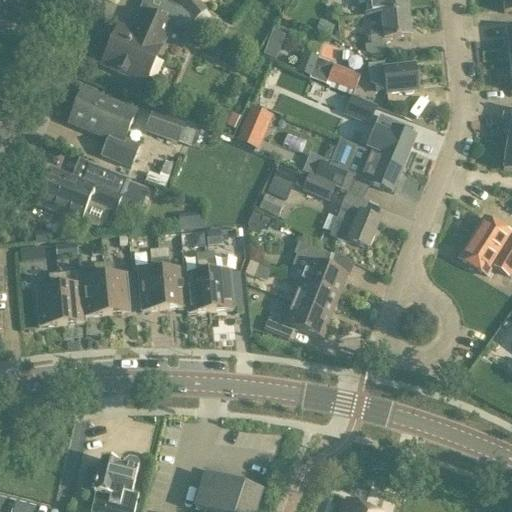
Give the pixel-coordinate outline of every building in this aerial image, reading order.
[(211,20),(195,0),(182,0),(177,4),(192,23),(193,22),(199,30),(220,39),(225,26),(211,20)] [(404,0),(361,0),(364,18),(380,17),(380,15),(406,13),(404,0)] [(511,0),(500,0),(502,16),(511,14),(511,0)] [(164,24),(139,13),(125,43),(112,37),(103,57),(107,59),(103,68),(143,86),(155,59),(150,57),(164,24)] [(383,42),(409,39),(406,13),(380,15),(380,17),(382,30),(367,32),(369,46),(364,47),(364,54),(370,57),(384,55),(383,42)] [(330,37),(334,27),(320,21),(316,30),(330,37)] [(180,42),(197,49),(203,36),(189,30),(186,28),(183,36),(180,42)] [(279,51),(267,46),(263,58),(275,63),(279,51)] [(317,61),(304,56),(298,72),(311,78),(317,61)] [(317,61),(311,78),(310,80),(325,87),(326,83),(332,67),(317,61)] [(384,96),(414,93),(411,68),(383,71),(382,64),(366,66),(368,84),(383,91),(384,96)] [(359,76),(332,67),(326,83),(329,84),(327,89),(351,98),(359,76)] [(66,125),(106,142),(99,159),(130,172),(140,149),(123,141),(135,115),(81,92),(66,125)] [(375,108),(350,98),(343,116),(368,127),(375,108)] [(248,148),(262,111),(248,106),(234,143),(248,148)] [(226,128),(233,114),(220,109),(214,122),(226,128)] [(177,147),(185,122),(152,111),(144,137),(177,147)] [(385,142),(379,157),(378,158),(401,167),(413,140),(392,131),(393,128),(378,122),(372,136),(385,142)] [(511,143),(505,142),(502,171),(511,172),(511,143)] [(307,175),(306,177),(334,189),(345,193),(351,196),(370,204),(377,189),(390,195),(401,167),(378,158),(379,157),(354,148),(354,149),(352,148),(344,170),(319,161),(313,177),(307,175)] [(173,165),(165,162),(159,177),(148,173),(145,181),(165,188),(173,165)] [(33,206),(79,225),(83,215),(103,222),(107,212),(114,214),(118,205),(138,213),(146,193),(128,186),(129,183),(77,163),(70,180),(47,171),(33,206)] [(306,177),(300,193),(327,204),(334,189),(306,177)] [(345,193),(327,238),(345,246),(346,242),(367,251),(379,223),(365,217),(370,204),(351,196),(345,193)] [(284,206),(265,197),(258,211),(276,220),(284,206)] [(260,225),(263,226),(267,228),(269,222),(262,219),(260,225)] [(482,219),(456,261),(485,278),(491,268),(493,269),(506,277),(511,267),(511,237),(510,236),(482,219)] [(48,244),(47,233),(34,234),(34,245),(48,244)] [(118,238),(119,248),(127,247),(126,237),(118,238)] [(293,256),(308,262),(300,283),(338,298),(346,276),(317,265),(322,253),(297,244),(293,256)] [(55,250),(55,260),(76,258),(75,248),(55,250)] [(248,250),(249,262),(259,266),(261,267),(264,261),(263,254),(257,249),(248,250)] [(184,270),(168,271),(166,251),(158,252),(163,312),(186,310),(183,276),(185,276),(184,270)] [(140,314),(163,312),(158,252),(148,253),(151,273),(136,274),(140,314)] [(35,266),(34,255),(22,256),(23,267),(35,266)] [(230,272),(215,273),(213,262),(205,263),(210,315),(234,313),(230,272)] [(249,262),(249,263),(244,275),(253,279),(259,266),(249,262)] [(183,276),(186,310),(187,317),(210,315),(205,263),(196,264),(197,275),(185,276),(183,276)] [(126,275),(111,276),(110,265),(102,266),(106,317),(130,315),(126,275)] [(81,279),(82,280),(82,284),(83,285),(86,318),(106,317),(102,266),(92,267),(94,278),(81,279)] [(86,318),(83,285),(82,284),(82,280),(65,281),(65,275),(57,276),(61,327),(86,325),(86,318)] [(48,277),(49,288),(34,289),(37,329),(61,327),(57,276),(48,277)] [(288,295),(295,297),(292,305),(330,319),(338,298),(300,283),(300,284),(293,282),(288,295)] [(330,319),(292,305),(284,326),(268,320),(263,332),(287,341),(292,329),(321,341),(330,319)] [(92,495),(93,495),(89,511),(132,511),(137,493),(132,491),(137,467),(134,462),(127,460),(123,463),(121,468),(117,467),(117,465),(100,461),(92,495)] [(193,511),(197,511),(253,511),(260,494),(241,488),(241,489),(204,477),(193,511)] [(369,511),(346,500),(341,511),(369,511)]
